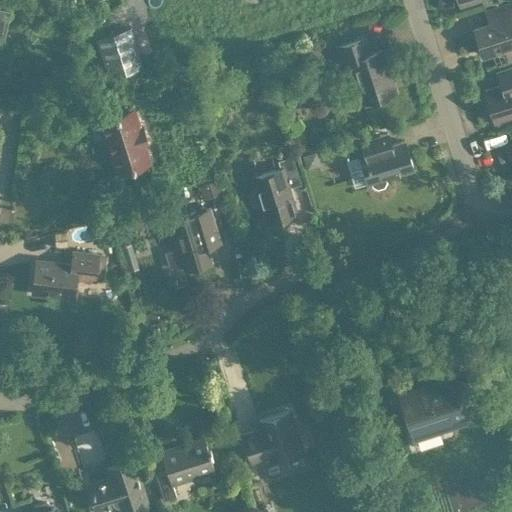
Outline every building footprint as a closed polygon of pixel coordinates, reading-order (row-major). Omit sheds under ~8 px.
[(511,59),(511,1),(491,8),(495,20),(472,27),(481,53),(501,46),(506,61),(511,59)] [(362,100),(393,90),(387,72),(386,73),(384,64),(379,48),(368,52),(363,37),(364,37),(364,35),(337,44),(347,77),(351,79),(355,78),(362,100)] [(511,64),(507,67),(511,80),(484,89),(495,125),(497,125),(495,119),(511,113),(511,64)] [(145,142),(141,126),(137,127),(131,108),(100,117),(116,170),(147,161),(142,143),(145,142)] [(371,179),(372,183),(377,186),(383,184),(385,179),(383,175),(412,167),(403,139),(392,142),(388,130),(341,145),(354,185),(371,179)] [(280,166),(252,175),(256,188),(251,190),(249,194),(251,202),(255,204),(260,203),(266,220),(295,211),(287,184),(298,181),(290,156),(278,159),(280,166)] [(206,247),(219,243),(208,207),(194,211),(194,209),(168,217),(177,247),(168,249),(165,254),(168,264),(173,267),(183,264),(184,268),(210,260),(206,247)] [(70,264),(35,260),(31,290),(71,295),(73,280),(78,276),(93,278),(97,253),(72,250),(70,264)] [(439,430),(470,420),(454,373),(396,391),(412,439),(416,437),(418,445),(441,438),(439,430)] [(261,427),(242,433),(250,459),(269,453),(270,458),(300,448),(299,445),(306,443),(302,431),(295,433),(287,409),(258,418),(261,427)] [(66,427),(73,454),(89,450),(82,423),(66,427)] [(166,470),(155,473),(163,498),(175,494),(171,481),(213,468),(208,452),(211,451),(209,446),(207,447),(202,434),(159,448),(166,470)] [(106,473),(84,480),(94,511),(116,504),(118,511),(126,511),(150,504),(134,453),(102,463),(106,473)] [(58,511),(56,502),(51,504),(50,502),(47,500),(34,504),(32,507),(33,510),(24,511),(58,511)]
